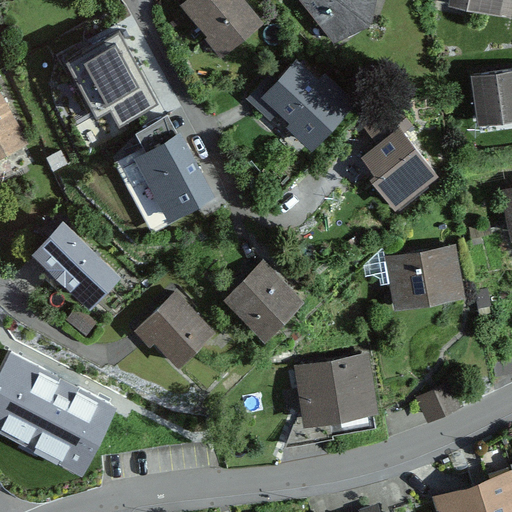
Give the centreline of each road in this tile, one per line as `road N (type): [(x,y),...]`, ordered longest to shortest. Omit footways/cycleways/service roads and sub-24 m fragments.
road 1 (residential): [(98,501),(337,470),(424,443),(511,402)]
road 2 (residential): [(341,161),(288,218),(266,216),(247,202),(144,0)]
